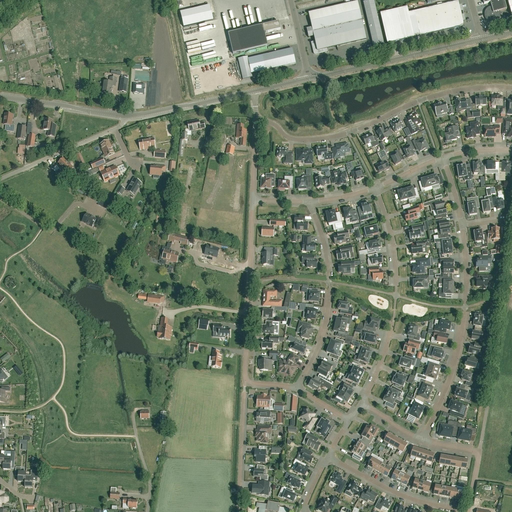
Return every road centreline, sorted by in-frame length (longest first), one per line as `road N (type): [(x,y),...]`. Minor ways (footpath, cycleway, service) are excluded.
road 1 (residential): [(511,88),(425,98),(317,139),(287,138),(255,120)]
road 2 (residential): [(244,383),(252,201)]
road 3 (unclassified): [(309,78),(480,39)]
road 4 (residential): [(328,457),(407,498),(459,510)]
road 5 (unclassified): [(124,116),(256,90)]
road 6 (residential): [(464,314),(449,379),(421,439)]
road 7 (residential): [(0,179),(115,128)]
road 8 (unclassified): [(0,97),(124,116)]
road 9 (residential): [(468,511),(479,452),(421,439)]
